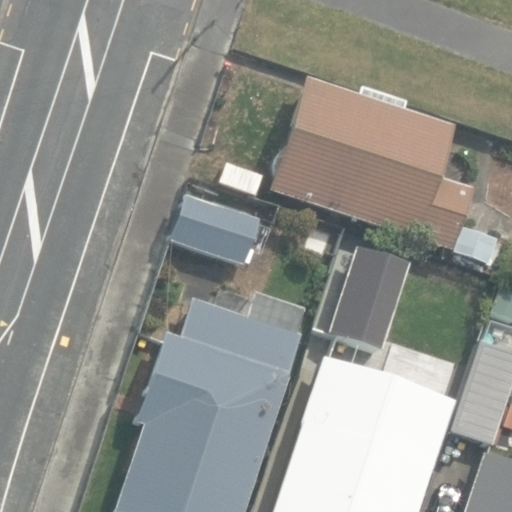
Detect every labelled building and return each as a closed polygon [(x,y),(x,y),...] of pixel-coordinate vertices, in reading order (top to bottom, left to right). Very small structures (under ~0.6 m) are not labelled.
[(264,193),(448,255),(468,194),(432,182),(449,129),(302,80),(264,193)] [(164,245),(239,270),(254,223),(180,198),(164,245)] [(305,252),(324,259),(333,233),(314,227),(305,252)] [(450,258),(496,273),(506,244),(459,229),(450,258)] [(319,339),(394,362),(399,344),(410,348),(434,271),(347,245),(319,339)] [(511,322),(511,286),(497,281),(484,319),(510,328),(511,322)] [(240,511),(296,337),(291,335),(299,312),(248,296),(241,320),(185,302),(173,339),(161,335),(133,426),(139,428),(112,511),(240,511)] [(446,438),(488,451),(511,377),(511,355),(477,344),(446,438)] [(409,387),(450,399),(462,359),(421,346),(409,387)] [(415,511),(449,406),(317,362),(267,511),(415,511)] [(511,511),(511,468),(479,458),(461,511),(511,511)]
